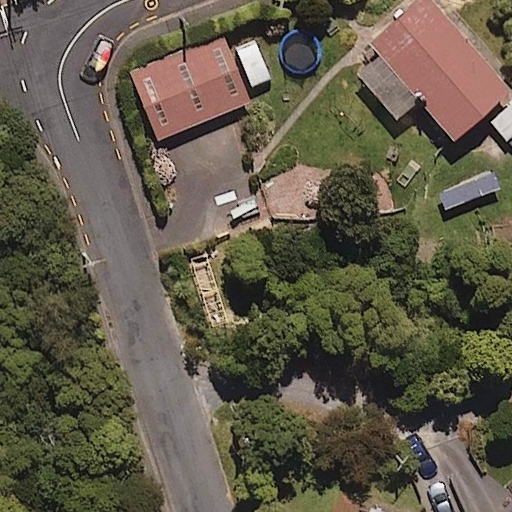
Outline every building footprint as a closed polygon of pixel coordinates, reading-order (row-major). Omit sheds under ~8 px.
[(502,77),(435,0),(397,0),(341,49),(389,105),(413,85),(447,125),(502,77)] [(245,94),(221,30),(126,65),(150,129),(245,94)] [(231,43),(248,88),(272,79),(256,34),(231,43)] [(511,98),(488,121),(507,141),(511,135),(511,98)] [(416,511),(344,490),(337,511),(416,511)] [(511,511),(511,493),(496,507),(500,511),(511,511)]
